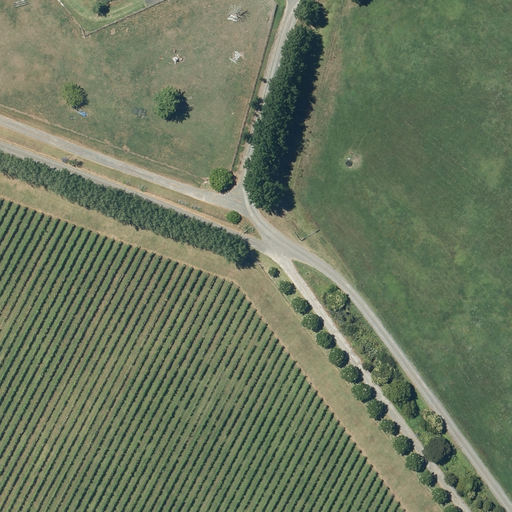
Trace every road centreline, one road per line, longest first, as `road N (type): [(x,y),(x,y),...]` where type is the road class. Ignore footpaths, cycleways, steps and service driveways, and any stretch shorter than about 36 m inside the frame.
road 1 (unknown): [(508,511),(342,281),(305,243),(235,194)]
road 2 (unknown): [(465,511),(235,194)]
road 3 (unknown): [(235,194),(0,102)]
road 4 (unknown): [(235,194),(227,160),(270,0)]
